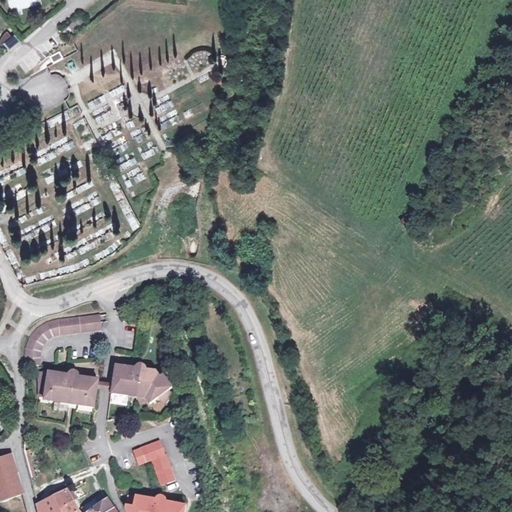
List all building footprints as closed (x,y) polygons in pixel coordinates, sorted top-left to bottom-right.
[(15,33),(2,43),(8,48),(19,39),(15,33)] [(102,331),(100,316),(61,321),(55,322),(51,324),(44,327),(41,329),(34,336),(31,341),(28,347),(27,352),(26,357),(26,366),(27,367),(41,366),(41,357),(41,353),(43,347),(46,343),(49,340),(55,337),(61,335),(75,333),(95,331),(102,331)] [(114,394),(132,397),(133,389),(147,392),(151,394),(149,400),(152,405),(161,399),(166,406),(173,396),(170,392),(174,389),(165,378),(162,380),(157,374),(151,372),(150,373),(147,373),(147,370),(146,369),(145,367),(143,367),(141,367),(139,369),(138,371),(135,371),(135,369),(118,366),(115,385),(114,394)] [(66,376),(40,373),(40,398),(46,398),(46,401),(63,404),(65,397),(80,400),(79,407),(96,410),(99,391),(100,383),(101,382),(86,379),(85,381),(81,380),(81,378),(80,377),(79,375),(78,374),(76,374),(73,374),(72,375),(70,376),(70,378),(66,378),(66,376)] [(107,384),(100,383),(99,391),(106,392),(114,394),(115,385),(107,384)] [(133,389),(132,397),(149,400),(151,394),(147,392),(133,389)] [(65,397),(63,404),(79,407),(80,400),(65,397)] [(162,443),(144,450),(149,464),(153,462),(163,488),(177,483),(162,443)] [(149,464),(144,450),(135,453),(140,467),(149,464)] [(29,511),(13,455),(0,459),(0,496),(2,503),(8,501),(13,511),(29,511)] [(72,490),(53,500),(40,506),(41,511),(79,511),(74,503),(72,500),(74,499),(72,495),(74,494),(72,490)] [(116,511),(105,495),(95,502),(99,508),(93,511),(116,511)] [(137,499),(130,498),(128,510),(129,511),(186,511),(187,508),(170,504),(170,505),(167,505),(167,501),(165,499),(164,498),(161,498),(159,499),(158,501),(157,503),(154,503),(154,501),(138,498),(137,499)] [(93,511),(99,508),(95,502),(82,511),(83,511),(93,511)]
